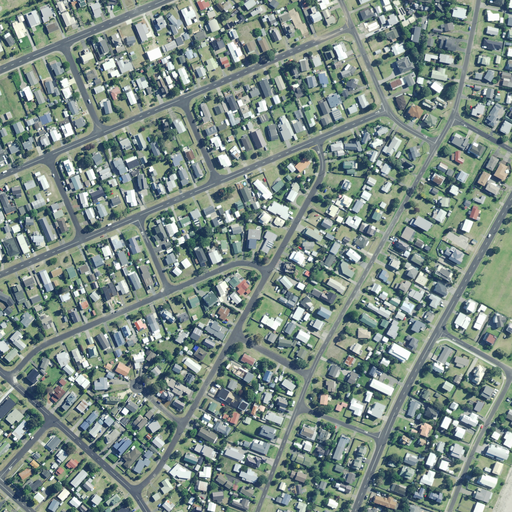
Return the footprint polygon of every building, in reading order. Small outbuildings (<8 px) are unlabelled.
[(208,1),(205,3),(203,0),(200,1),(197,2),(201,10),(210,5),(208,1)] [(248,10),(256,4),(253,0),(249,0),(244,4),(248,10)] [(272,0),(270,4),(276,8),(279,4),(274,0),(272,0)] [(325,5),(329,3),(327,0),(316,0),(317,2),(321,0),(322,2),(319,4),(321,10),(326,8),(325,5)] [(61,12),(66,10),(62,1),(57,3),(61,12)] [(225,11),(232,6),(228,1),(222,5),(220,2),(216,5),(221,11),(223,9),(225,11)] [(99,7),(100,7),(99,2),(90,6),(95,18),(100,16),(99,13),(101,13),(99,7)] [(437,3),(433,8),(441,13),(444,8),(437,3)] [(190,19),(195,16),(191,5),(180,10),(189,29),(192,27),(190,24),(192,24),(190,19)] [(318,12),(315,5),(310,7),(313,14),(310,15),(313,22),(321,19),(318,12)] [(52,15),(51,14),(53,14),(52,13),(54,12),(52,7),(49,9),(48,6),(40,9),(43,16),(41,17),(44,22),(49,20),(48,17),(52,15)] [(252,16),(263,10),(260,6),(249,12),(252,16)] [(403,16),(406,14),(402,7),(397,9),(400,15),(398,16),(401,20),(405,18),(403,16)] [(209,19),(216,15),(212,8),(209,10),(210,12),(207,13),(209,19)] [(464,19),(465,10),(456,8),(456,10),(452,10),(451,16),(464,19)] [(324,18),(330,16),(327,9),(321,12),(324,18)] [(372,12),(371,13),(369,9),(360,12),(364,20),(374,16),(372,12)] [(30,28),(40,24),(35,10),(29,13),(30,15),(26,16),(30,28)] [(73,17),(70,18),(67,11),(61,14),(67,26),(76,23),(73,17)] [(177,33),(178,32),(176,29),(182,23),(178,19),(177,21),(170,12),(166,16),(173,25),(170,26),(174,35),(177,33)] [(274,26),(277,24),(273,14),(268,16),(272,24),(274,23),(274,26)] [(392,25),(399,22),(396,15),(389,18),(390,19),(386,20),(388,25),(391,24),(392,25)] [(165,21),(164,21),(162,16),(155,19),(157,24),(154,25),(157,31),(162,30),(161,28),(164,27),(163,26),(166,25),(165,21)] [(327,25),(335,22),(333,16),(328,18),(329,18),(325,20),(327,25)] [(211,32),(219,29),(215,18),(207,21),(208,24),(205,26),(207,31),(210,29),(211,32)] [(49,33),(59,29),(56,22),(46,26),(49,33)] [(371,32),(381,28),(378,22),(365,27),(367,33),(371,31),(371,32)] [(445,31),(454,29),(452,22),(441,25),(442,28),(444,27),(445,31)] [(22,35),(27,32),(22,24),(18,27),(17,26),(14,28),(18,35),(21,33),(22,35)] [(288,34),(289,34),(291,37),(295,36),(293,32),(295,31),(293,27),(295,27),(293,24),(285,27),(288,34)] [(417,43),(420,28),(414,26),(411,41),(417,43)] [(148,29),(145,30),(144,27),(141,29),(142,31),(140,33),(141,35),(144,34),(145,35),(147,34),(148,37),(151,35),(148,29)] [(497,35),(499,29),(488,27),(486,33),(497,35)] [(275,42),(282,39),(277,28),(274,30),(274,31),(271,33),(275,42)] [(235,29),(234,30),(233,29),(228,31),(231,37),(233,36),(234,39),(238,37),(235,29)] [(392,37),(393,39),(401,35),(399,32),(398,33),(396,29),(386,34),(388,39),(392,37)] [(196,41),(207,37),(204,31),(194,35),(196,41)] [(10,46),(15,43),(9,32),(3,36),(10,46)] [(183,41),(190,38),(187,33),(181,35),(183,41)] [(119,38),(117,39),(115,34),(111,36),(116,46),(122,44),(119,38)] [(128,47),(136,45),(134,36),(126,37),(128,47)] [(214,47),(221,45),(218,38),(211,41),(214,47)] [(263,52),(269,49),(265,38),(259,41),(263,52)] [(454,45),(455,41),(442,38),(440,48),(455,51),(456,45),(454,45)] [(492,48),(494,40),(488,38),(486,46),(492,48)] [(105,43),(106,42),(104,39),(99,41),(101,46),(96,49),(100,58),(104,56),(103,53),(108,51),(105,43)] [(254,47),(256,46),(254,40),(246,44),(250,52),(255,50),(254,47)] [(164,52),(177,47),(174,41),(163,45),(164,47),(162,48),(164,52)] [(235,45),(233,42),(227,44),(235,63),(240,60),(238,56),(242,55),(239,48),(237,49),(235,45)] [(344,51),(343,52),(340,44),(332,47),(338,61),(347,57),(344,51)] [(402,45),(398,47),(397,44),(391,47),(395,55),(404,51),(402,45)] [(83,62),(93,58),(88,47),(83,50),(85,54),(81,56),(83,62)] [(198,57),(196,53),(193,54),(191,50),(185,52),(188,59),(195,56),(195,58),(198,57)] [(328,60),(334,57),(331,50),(325,52),(328,60)] [(440,54),(438,61),(451,64),(451,63),(453,63),(454,59),(449,58),(449,56),(440,54)] [(166,60),(170,58),(169,55),(161,60),(163,64),(167,62),(166,60)] [(225,68),(230,66),(226,56),(220,59),(222,65),(223,64),(225,68)] [(315,67),(322,64),(318,56),(312,59),(315,67)] [(412,62),(410,63),(407,56),(395,61),(400,73),(414,68),(412,62)] [(489,65),(490,59),(479,56),(477,63),(489,65)] [(105,70),(116,66),(112,58),(109,59),(105,60),(106,62),(102,64),(105,70)] [(216,62),(215,63),(213,58),(206,60),(208,65),(206,66),(208,71),(218,67),(216,62)] [(302,71),(309,70),(307,59),(300,61),(302,71)] [(130,62),(124,64),(122,60),(117,62),(122,73),(133,68),(130,62)] [(59,66),(61,65),(59,61),(50,65),(52,70),(53,69),(56,76),(64,72),(63,68),(60,69),(59,66)] [(348,64),(344,68),(345,70),(340,72),(343,78),(352,75),(356,69),(348,64)] [(199,77),(207,74),(203,65),(196,68),(199,77)] [(184,85),(190,82),(184,68),(178,70),(184,85)] [(444,75),(445,69),(440,68),(440,72),(432,70),(431,78),(446,81),(447,75),(444,75)] [(89,80),(98,76),(95,69),(90,71),(92,73),(87,75),(89,80)] [(490,82),(495,74),(488,70),(483,78),(490,82)] [(37,79),(36,79),(32,71),(26,74),(31,86),(39,83),(37,79)] [(326,84),(329,83),(326,72),(318,74),(320,84),(322,84),(322,88),(327,87),(326,84)] [(511,76),(510,76),(511,74),(502,72),(501,77),(510,79),(509,82),(503,81),(502,85),(511,87),(511,76)] [(412,77),(415,76),(414,73),(403,77),(404,77),(389,83),(392,89),(406,83),(408,86),(415,84),(412,77)] [(165,85),(160,75),(154,77),(158,89),(160,88),(162,93),(168,91),(165,85)] [(279,91),(286,88),(280,75),(274,78),(279,91)] [(309,88),(316,86),(314,76),(307,78),(309,88)] [(146,80),(141,82),(139,78),(136,80),(139,88),(142,87),(143,89),(148,86),(146,80)] [(60,94),(58,87),(54,88),(51,79),(45,81),(49,94),(54,92),(55,96),(60,94)] [(270,90),(271,90),(266,79),(259,82),(266,97),(272,95),(270,90)] [(354,83),(355,80),(352,79),(350,82),(347,81),(345,85),(350,88),(349,90),(351,91),(352,88),(355,89),(357,84),(354,83)] [(438,93),(442,88),(433,82),(429,87),(438,93)] [(297,98),(303,95),(298,83),(291,86),(297,98)] [(105,90),(103,86),(101,87),(100,85),(94,88),(96,94),(105,90)] [(27,101),(34,98),(29,86),(18,91),(21,97),(25,95),(27,101)] [(65,99),(72,96),(68,87),(62,90),(65,99)] [(108,90),(112,100),(113,99),(113,100),(117,99),(116,96),(117,95),(117,94),(120,92),(118,87),(114,89),(113,87),(110,88),(110,89),(108,90)] [(252,98),(260,94),(257,88),(249,92),(252,98)] [(492,99),(494,90),(487,88),(485,97),(492,99)] [(39,104),(45,102),(40,90),(34,92),(39,104)] [(139,99),(136,94),(133,95),(131,91),(126,93),(131,105),(136,102),(136,101),(139,99)] [(325,98),(330,108),(334,106),(334,107),(337,106),(337,105),(342,103),(337,93),(325,98)] [(236,110),(238,109),(232,94),(226,96),(233,113),(237,111),(236,110)] [(246,104),(250,102),(248,95),(236,100),(242,114),(249,111),(246,104)] [(367,101),(366,102),(363,95),(357,97),(362,108),(369,105),(367,101)] [(404,106),(406,105),(402,95),(395,97),(400,110),(405,108),(404,106)] [(434,110),(437,104),(446,108),(448,103),(436,97),(433,103),(425,99),(424,100),(422,104),(434,110)] [(105,114),(112,112),(109,98),(104,100),(101,101),(102,108),(104,107),(105,114)] [(324,115),(330,112),(325,99),(318,101),(324,115)] [(259,113),(267,110),(264,100),(258,102),(259,107),(257,108),(259,113)] [(76,104),(75,104),(73,101),(67,104),(72,115),(78,112),(77,109),(78,108),(76,104)] [(209,117),(211,117),(205,103),(200,105),(204,117),(201,118),(204,123),(210,120),(209,117)] [(496,103),(484,121),(492,127),(494,125),(497,122),(495,120),(498,115),(497,115),(498,114),(497,113),(501,106),(496,103)] [(313,113),(315,112),(312,104),(308,106),(309,110),(305,111),(310,127),(315,125),(313,118),(314,117),(313,113)] [(350,114),(357,111),(355,104),(352,106),(348,108),(350,114)] [(471,108),(469,114),(474,116),(475,113),(481,114),(483,106),(476,104),(475,107),(474,106),(473,109),(471,108)] [(218,115),(224,112),(221,105),(214,107),(218,115)] [(419,108),(415,105),(413,108),(411,106),(407,113),(409,114),(409,115),(412,117),(413,116),(418,119),(423,111),(419,108)] [(338,109),(337,110),(336,107),(331,109),(332,111),(332,112),(335,121),(342,118),(338,109)] [(43,125),(52,121),(49,113),(40,117),(43,125)] [(238,119),(235,121),(232,113),(228,114),(232,126),(239,123),(238,119)] [(262,123),(269,120),(266,114),(259,117),(262,123)] [(433,127),(438,119),(428,114),(426,118),(425,118),(423,122),(433,127)] [(279,122),(280,123),(277,124),(279,128),(281,127),(282,130),(280,131),(284,141),(291,138),(291,136),(293,135),(295,141),(298,139),(295,134),(294,134),(288,121),(287,121),(284,115),(280,117),(281,121),(279,122)] [(28,126),(39,122),(37,117),(26,121),(28,126)] [(77,128),(86,125),(83,117),(74,121),(77,128)] [(323,126),(329,123),(327,117),(321,119),(323,126)] [(180,121),(178,122),(176,119),(172,121),(178,134),(185,130),(180,121)] [(304,126),(302,127),(299,120),(292,122),(296,133),(306,130),(304,126)] [(510,124),(504,121),(498,130),(503,133),(503,132),(506,134),(508,130),(507,130),(510,124)] [(23,126),(21,126),(19,122),(12,125),(16,134),(25,131),(23,126)] [(65,137),(73,134),(69,123),(61,126),(65,137)] [(271,141),(278,139),(275,124),(268,126),(271,141)] [(215,126),(211,127),(211,125),(209,126),(209,128),(205,129),(208,136),(217,132),(215,126)] [(376,125),(375,128),(379,129),(378,131),(372,133),(373,136),(376,134),(377,136),(387,132),(385,128),(380,126),(376,125)] [(54,127),(50,129),(51,131),(49,132),(54,142),(60,139),(59,138),(61,137),(60,133),(57,134),(56,132),(59,131),(58,129),(55,130),(54,127)] [(143,149),(147,148),(141,133),(134,136),(135,139),(132,140),(134,144),(137,143),(139,149),(142,148),(143,149)] [(258,144),(264,141),(260,134),(254,138),(258,144)] [(27,148),(28,151),(33,149),(31,145),(33,144),(32,142),(34,141),(32,136),(28,138),(29,141),(22,144),(24,149),(27,148)] [(216,147),(219,146),(221,151),(225,149),(223,144),(222,145),(218,136),(210,139),(212,143),(214,142),(216,147)] [(247,152),(253,149),(247,136),(241,138),(247,152)] [(44,146),(50,144),(47,137),(40,140),(42,145),(44,144),(44,146)] [(395,152),(401,141),(394,137),(388,147),(385,146),(382,151),(391,156),(393,151),(395,152)] [(122,149),(131,145),(127,138),(119,142),(122,149)] [(381,140),(375,138),(373,142),(370,143),(372,148),(382,143),(381,140)] [(345,144),(344,149),(358,150),(359,151),(362,150),(360,147),(361,146),(359,141),(355,142),(350,142),(349,144),(345,144)] [(158,147),(156,142),(150,144),(155,156),(160,154),(158,147)] [(475,147),(471,144),(467,150),(479,157),(484,147),(477,143),(475,147)] [(12,154),(19,150),(17,144),(9,148),(12,154)] [(189,146),(184,149),(189,161),(195,158),(191,149),(190,149),(189,146)] [(419,152),(417,153),(415,146),(409,148),(411,154),(409,155),(411,161),(416,160),(415,157),(420,156),(419,152)] [(236,159),(239,156),(234,150),(231,153),(236,159)] [(373,162),(377,153),(373,151),(369,160),(373,162)] [(457,151),(454,151),(454,160),(461,164),(463,160),(459,158),(459,154),(460,155),(460,151),(457,151)] [(101,159),(102,159),(99,153),(91,158),(96,166),(103,162),(101,159)] [(179,162),(183,160),(180,154),(175,156),(175,155),(170,157),(174,167),(180,164),(179,162)] [(223,168),(230,165),(225,154),(222,156),(221,155),(217,157),(220,165),(222,164),(223,168)] [(130,169),(139,165),(136,156),(126,160),(130,169)] [(497,159),(491,156),(484,167),(491,171),(497,159)] [(300,172),(310,163),(304,157),(295,166),(300,172)] [(120,174),(126,172),(121,158),(113,161),(117,170),(118,169),(120,174)] [(406,161),(406,160),(403,158),(400,163),(410,169),(412,165),(406,161)] [(355,163),(355,161),(348,160),(348,162),(344,162),(344,168),(347,168),(347,174),(355,174),(355,169),(357,169),(357,163),(355,163)] [(69,176),(74,173),(70,162),(64,165),(69,176)] [(197,178),(203,175),(197,163),(192,165),(197,178)] [(292,172),(296,169),(290,163),(287,167),(292,172)] [(447,167),(440,163),(437,169),(444,173),(447,167)] [(506,167),(499,163),(492,175),(502,180),(506,174),(503,172),(506,167)] [(387,174),(391,167),(385,164),(381,171),(382,172),(381,174),(385,176),(386,174),(387,174)] [(158,174),(153,165),(148,167),(152,177),(158,174)] [(102,180),(112,176),(108,168),(98,172),(102,180)] [(132,176),(139,174),(136,168),(130,170),(131,173),(130,173),(132,176)] [(90,180),(96,178),(92,169),(86,172),(90,180)] [(186,178),(188,177),(185,169),(178,171),(182,180),(180,181),(182,186),(188,183),(186,178)] [(466,174),(460,171),(455,179),(461,183),(466,174)] [(482,186),(489,175),(482,171),(476,183),(482,186)] [(124,183),(131,180),(129,173),(121,177),(124,183)] [(175,173),(165,177),(167,183),(166,183),(168,187),(167,187),(169,192),(172,190),(171,188),(176,187),(173,180),(177,178),(175,173)] [(438,175),(434,173),(430,180),(440,185),(444,178),(438,175)] [(145,178),(144,178),(144,174),(137,175),(139,189),(147,188),(145,178)] [(44,190),(49,187),(44,175),(38,178),(44,190)] [(70,178),(76,190),(84,187),(82,184),(81,185),(79,179),(80,178),(78,175),(70,178)] [(373,186),(376,181),(369,177),(366,183),(373,186)] [(113,187),(117,185),(115,178),(108,181),(109,184),(111,184),(113,187)] [(263,194),(268,190),(257,179),(253,184),(263,194)] [(347,191),(351,183),(344,179),(340,188),(347,191)] [(27,190),(35,186),(33,180),(24,184),(27,190)] [(277,192),(284,185),(280,180),(272,187),(277,192)] [(386,193),(391,184),(386,181),(383,187),(382,187),(381,189),(386,193)] [(161,183),(156,186),(154,182),(150,184),(153,190),(156,188),(159,194),(162,193),(162,194),(165,193),(161,183)] [(487,182),(484,189),(495,195),(500,187),(493,183),(489,183),(487,182)] [(297,193),(300,186),(294,183),(292,186),(293,187),(286,198),(292,202),(297,193)] [(457,188),(451,185),(448,191),(455,196),(457,192),(455,191),(457,188)] [(17,197),(22,196),(20,186),(11,188),(13,195),(16,194),(17,197)] [(97,198),(105,195),(101,186),(98,187),(99,190),(90,194),(94,203),(98,202),(97,198)] [(246,186),(239,189),(245,202),(252,199),(246,186)] [(131,206),(137,205),(134,190),(126,191),(127,195),(126,196),(127,203),(130,202),(131,206)] [(368,201),(371,194),(364,191),(361,197),(368,201)] [(85,196),(88,196),(87,192),(79,194),(81,204),(82,203),(83,207),(88,206),(85,196)] [(10,203),(9,204),(5,193),(0,194),(0,197),(6,214),(16,210),(15,206),(11,208),(10,203)] [(34,210),(45,204),(40,193),(35,195),(37,200),(31,202),(34,210)] [(348,208),(352,200),(343,195),(339,201),(337,200),(335,204),(342,208),(343,205),(348,208)] [(480,199),(475,197),(473,200),(482,204),(485,197),(481,195),(480,199)] [(113,206),(121,203),(119,196),(111,199),(113,206)] [(234,203),(238,210),(243,208),(240,200),(234,203)] [(357,213),(363,203),(358,200),(352,210),(357,213)] [(260,207),(257,201),(252,204),(254,209),(260,207)] [(287,214),(288,212),(287,211),(288,208),(284,206),(283,207),(274,202),(271,207),(269,206),(267,210),(275,214),(276,213),(280,215),(280,217),(286,220),(289,215),(287,214)] [(53,211),(59,208),(57,203),(51,205),(53,211)] [(104,206),(103,207),(101,204),(96,206),(101,217),(107,215),(104,206)] [(334,216),(338,208),(331,204),(329,209),(328,208),(326,212),(334,216)] [(472,208),(468,217),(475,220),(478,210),(477,209),(478,207),(473,205),(472,208)] [(203,209),(206,216),(215,212),(212,206),(203,209)] [(88,219),(94,217),(90,208),(84,210),(88,219)] [(379,222),(383,212),(375,208),(371,218),(379,222)] [(192,219),(200,216),(198,209),(190,212),(192,219)] [(445,212),(439,209),(433,219),(440,222),(445,212)] [(55,219),(64,215),(61,210),(53,213),(55,219)] [(266,224),(271,218),(263,211),(258,218),(259,219),(258,221),(263,224),(264,223),(266,224)] [(231,213),(223,216),(226,223),(234,219),(231,213)] [(183,227),(191,223),(188,216),(179,220),(183,227)] [(356,229),(362,219),(356,216),(354,219),(349,216),(345,224),(356,229)] [(430,223),(416,216),(414,220),(412,219),(409,224),(415,227),(416,226),(426,231),(430,223)] [(48,242),(55,239),(45,217),(39,220),(48,242)] [(174,222),(175,222),(173,217),(170,218),(171,222),(165,225),(170,237),(175,235),(174,233),(178,231),(174,222)] [(282,227),(285,221),(277,217),(273,223),(282,227)] [(69,231),(64,218),(54,222),(56,227),(59,226),(62,234),(69,231)] [(197,230),(202,228),(198,219),(193,221),(197,230)] [(328,219),(328,221),(324,219),(321,225),(329,230),(333,222),(328,219)] [(471,222),(464,219),(460,229),(467,232),(471,222)] [(238,224),(236,224),(236,222),(231,223),(233,234),(242,232),(241,226),(239,226),(238,224)] [(164,240),(168,239),(161,223),(152,227),(156,235),(154,236),(156,241),(163,238),(164,240)] [(14,233),(20,231),(18,224),(11,227),(14,233)] [(368,226),(366,232),(371,234),(372,232),(375,233),(377,229),(368,226)] [(414,230),(406,226),(400,237),(408,241),(414,230)] [(314,229),(313,231),(307,228),(303,234),(311,238),(312,237),(319,241),(322,237),(317,234),(318,232),(314,229)] [(260,240),(261,230),(249,229),(248,240),(256,241),(256,239),(260,240)] [(275,241),(277,235),(267,231),(264,238),(266,239),(260,251),(267,254),(270,248),(271,249),(273,243),(272,242),(273,240),(275,241)] [(24,254),(29,251),(22,234),(16,237),(24,254)] [(42,234),(36,234),(36,236),(32,236),(32,242),(35,242),(35,245),(40,246),(40,242),(43,242),(43,236),(42,236),(42,234)] [(115,250),(123,247),(118,235),(115,236),(116,239),(111,240),(115,250)] [(136,241),(139,239),(138,235),(128,239),(132,248),(131,249),(133,254),(140,251),(136,241)] [(171,242),(174,249),(179,247),(178,245),(185,242),(183,237),(179,238),(174,235),(172,239),(173,241),(171,242)] [(364,249),(369,240),(361,235),(359,239),(357,238),(355,243),(364,249)] [(10,258),(19,253),(12,238),(3,242),(10,258)] [(423,242),(417,239),(414,244),(420,248),(423,242)] [(402,241),(398,248),(401,250),(402,248),(405,250),(407,247),(410,249),(411,247),(402,241)] [(240,245),(241,245),(241,242),(232,243),(234,254),(242,252),(240,245)] [(335,255),(340,246),(335,243),(329,252),(335,255)] [(464,255),(447,245),(442,255),(458,265),(464,255)] [(108,246),(101,248),(104,257),(110,255),(111,258),(113,257),(108,246)] [(200,264),(207,261),(201,247),(194,250),(200,264)] [(358,259),(360,256),(349,248),(344,254),(356,263),(358,260),(358,259)] [(212,264),(220,261),(216,250),(208,254),(212,264)] [(298,252),(294,250),(289,259),(301,265),(305,257),(303,255),(304,253),(299,250),(298,252)] [(122,266),(128,263),(123,251),(117,254),(122,266)] [(167,258),(165,259),(168,265),(176,261),(177,262),(178,261),(177,259),(176,260),(173,253),(166,256),(167,258)] [(97,268),(104,265),(99,254),(92,257),(97,268)] [(328,270),(335,258),(329,254),(324,263),(321,261),(319,264),(328,270)] [(423,260),(413,254),(410,260),(420,266),(423,260)] [(396,270),(401,261),(390,255),(389,258),(391,260),(388,265),(396,270)] [(185,269),(191,265),(186,259),(181,262),(185,269)] [(348,269),(347,267),(348,264),(343,261),(340,266),(342,273),(351,278),(354,272),(348,269)] [(291,265),(291,264),(284,262),(283,268),(284,269),(284,272),(294,274),(296,266),(291,265)] [(413,279),(419,269),(406,262),(404,267),(408,269),(404,274),(413,279)] [(146,287),(153,284),(145,264),(139,267),(142,274),(141,274),(146,287)] [(81,274),(89,271),(86,265),(79,268),(81,274)] [(438,265),(433,273),(447,281),(450,278),(449,278),(452,272),(449,271),(450,270),(445,268),(438,265)] [(70,279),(76,276),(73,267),(66,269),(70,279)] [(178,276),(180,277),(182,274),(181,273),(181,272),(176,267),(172,272),(177,276),(178,276)] [(53,278),(62,274),(60,268),(51,272),(53,278)] [(386,280),(389,274),(380,269),(376,277),(383,280),(383,281),(389,284),(390,282),(386,280)] [(47,292),(53,289),(46,270),(39,273),(47,292)] [(423,273),(420,271),(414,281),(423,286),(427,279),(421,276),(423,273)] [(135,290),(142,287),(135,273),(129,276),(135,290)] [(240,279),(239,280),(235,276),(231,280),(228,278),(226,280),(234,289),(236,286),(239,290),(237,291),(240,296),(245,291),(248,294),(251,291),(248,287),(249,286),(248,285),(250,283),(248,280),(246,282),(243,279),(241,281),(240,279)] [(288,290),(293,285),(284,276),(279,281),(288,290)] [(106,291),(113,288),(109,277),(101,280),(106,291)] [(32,284),(34,283),(32,278),(23,281),(25,287),(29,285),(32,291),(35,290),(32,284)] [(341,285),(330,278),(326,284),(337,290),(336,291),(342,294),(345,288),(341,285)] [(125,295),(129,293),(123,280),(117,283),(118,285),(115,287),(117,291),(120,290),(122,295),(125,293),(125,295)] [(406,280),(405,282),(402,281),(400,284),(397,283),(395,287),(406,293),(411,283),(406,280)] [(225,289),(228,287),(224,281),(215,286),(220,295),(224,293),(224,291),(225,290),(225,289)] [(377,294),(381,287),(374,283),(370,290),(377,294)] [(446,288),(446,287),(438,283),(433,291),(444,296),(447,289),(446,288)] [(29,301),(26,302),(19,285),(12,287),(18,304),(24,302),(27,309),(31,307),(29,301)] [(319,292),(320,291),(313,287),(310,292),(312,293),(311,294),(332,305),(337,296),(328,292),(326,296),(319,292)] [(293,295),(293,294),(285,290),(283,294),(289,297),(288,300),(289,300),(288,302),(286,301),(287,300),(281,297),(279,301),(292,308),(298,298),(293,295)] [(96,294),(97,294),(95,291),(89,296),(95,302),(99,298),(96,294)] [(9,307),(14,303),(11,299),(0,292),(0,299),(6,303),(9,307)] [(206,311),(218,300),(211,292),(202,299),(205,302),(203,304),(206,311)] [(236,304),(241,300),(234,292),(229,296),(236,304)] [(68,295),(70,295),(69,293),(60,297),(62,302),(70,299),(68,295)] [(440,299),(430,294),(427,298),(431,300),(428,305),(434,309),(440,299)] [(33,304),(41,301),(39,296),(30,299),(33,304)] [(195,304),(199,302),(196,296),(188,300),(192,308),(196,307),(195,304)] [(310,303),(312,301),(306,297),(300,304),(308,310),(312,305),(310,303)] [(396,307),(399,302),(392,298),(389,303),(396,307)] [(474,309),(473,308),(476,303),(468,299),(465,304),(467,305),(465,309),(466,313),(468,312),(470,313),(471,313),(472,313),(473,313),(474,312),(474,310),(474,309)] [(82,310),(88,307),(85,300),(79,303),(82,310)] [(394,312),(396,308),(384,302),(383,304),(389,307),(388,309),(394,312)] [(380,307),(379,309),(368,303),(366,307),(387,319),(391,312),(380,307)] [(409,303),(408,305),(403,303),(400,308),(410,314),(414,306),(409,303)] [(483,315),(487,307),(481,304),(477,312),(483,315)] [(8,316),(12,311),(8,307),(4,311),(8,316)] [(225,307),(224,308),(221,307),(217,313),(220,315),(219,318),(224,321),(230,310),(225,307)] [(298,321),(304,310),(298,307),(294,315),(292,314),(290,317),(298,321)] [(327,319),(330,313),(320,307),(317,314),(327,319)] [(397,311),(398,311),(395,318),(397,319),(397,318),(402,320),(405,315),(400,312),(401,310),(398,309),(397,311)] [(76,310),(70,313),(72,317),(71,318),(72,320),(73,320),(74,323),(80,321),(76,310)] [(165,310),(161,316),(172,323),(175,319),(170,315),(171,314),(165,310)] [(28,325),(34,318),(27,312),(23,317),(24,318),(20,322),(26,328),(28,326),(28,325)] [(430,323),(434,315),(427,312),(425,316),(427,317),(425,320),(430,323)] [(153,334),(160,331),(152,313),(145,316),(153,334)] [(181,323),(189,320),(186,313),(177,316),(177,319),(179,318),(181,323)] [(465,330),(471,319),(460,313),(454,323),(465,330)] [(50,323),(52,322),(49,317),(46,318),(45,314),(38,317),(44,331),(52,327),(50,323)] [(368,318),(369,317),(363,314),(359,321),(374,329),(377,323),(368,318)] [(479,330),(485,317),(479,314),(473,327),(479,330)] [(269,331),(270,328),(275,331),(278,325),(279,326),(283,320),(277,317),(274,322),(272,321),(274,319),(271,317),(270,320),(268,318),(268,317),(264,315),(261,322),(267,326),(265,329),(269,331)] [(501,317),(500,315),(494,316),(494,317),(493,319),(494,323),(495,323),(496,328),(502,326),(502,323),(505,322),(504,316),(501,317)] [(423,331),(426,326),(411,318),(409,321),(413,324),(410,330),(417,333),(419,329),(423,331)] [(144,324),(143,324),(140,319),(134,323),(137,330),(143,327),(144,329),(147,328),(144,324)] [(319,331),(323,324),(316,319),(314,322),(311,321),(309,325),(319,331)] [(385,329),(389,323),(383,319),(380,325),(385,329)] [(290,335),(297,323),(292,320),(291,323),(290,322),(284,332),(290,335)] [(396,327),(398,323),(393,320),(386,334),(394,339),(397,334),(395,333),(398,328),(396,327)] [(217,325),(218,323),(214,321),(210,328),(207,326),(205,330),(223,341),(226,336),(218,331),(220,327),(217,325)] [(124,337),(130,335),(126,326),(121,328),(124,337)] [(199,335),(202,331),(195,327),(192,331),(199,335)] [(362,330),(362,328),(358,328),(358,338),(370,338),(370,332),(367,332),(367,330),(362,330)] [(184,333),(185,331),(182,330),(175,341),(180,344),(186,334),(184,333)] [(306,344),(310,336),(299,330),(295,338),(306,344)] [(19,340),(22,336),(16,331),(9,339),(13,342),(12,343),(21,351),(26,346),(19,340)] [(118,347),(125,344),(120,331),(113,334),(118,347)] [(273,343),(277,336),(269,332),(267,336),(266,336),(265,339),(273,343)] [(104,350),(110,346),(102,333),(96,337),(104,350)] [(378,342),(382,336),(377,333),(373,340),(378,342)] [(492,337),(492,335),(488,333),(484,341),(491,344),(494,338),(492,337)] [(415,349),(420,341),(408,335),(406,339),(410,341),(406,347),(412,351),(413,348),(415,349)] [(212,349),(215,343),(206,338),(203,344),(212,349)] [(295,347),(298,342),(294,340),(293,342),(279,339),(278,346),(290,347),(291,346),(295,347)] [(9,349),(2,340),(0,342),(0,350),(1,352),(2,351),(3,353),(9,349)] [(356,354),(361,346),(356,343),(354,347),(351,345),(349,350),(356,354)] [(410,353),(393,343),(388,353),(391,355),(390,356),(403,363),(405,360),(406,360),(410,353)] [(201,361),(207,353),(196,345),(194,349),(196,351),(193,355),(201,361)] [(443,364),(452,349),(446,346),(437,361),(443,364)] [(9,362),(18,351),(13,347),(4,358),(9,362)] [(90,358),(97,356),(95,347),(88,348),(90,358)] [(303,359),(307,352),(300,348),(296,356),(303,359)] [(80,364),(82,363),(83,363),(77,349),(71,351),(79,370),(82,369),(80,364)] [(144,356),(143,350),(141,350),(142,352),(138,353),(139,354),(133,356),(135,369),(140,368),(139,362),(144,361),(143,356),(144,356)] [(61,369),(62,369),(70,376),(74,371),(68,365),(66,361),(69,359),(65,351),(55,356),(61,367),(61,368),(61,369)] [(150,363),(155,355),(151,351),(145,359),(150,363)] [(252,366),(255,360),(244,354),(240,361),(245,363),(245,362),(252,366)] [(353,364),(356,360),(348,355),(344,363),(349,367),(351,363),(353,364)] [(467,366),(468,360),(456,356),(454,362),(457,363),(456,366),(462,368),(463,365),(467,366)] [(45,370),(49,360),(44,357),(39,367),(45,370)] [(197,374),(201,368),(188,358),(183,364),(197,374)] [(386,367),(390,362),(383,358),(380,363),(386,367)] [(443,368),(441,367),(442,365),(437,362),(435,364),(434,363),(431,368),(440,373),(440,372),(442,373),(444,370),(442,369),(443,368)] [(126,377),(130,369),(119,363),(115,371),(126,377)] [(179,374),(182,367),(175,364),(172,370),(179,374)] [(471,382),(478,385),(484,373),(481,366),(477,364),(475,370),(474,369),(472,373),(473,374),(472,376),(473,376),(471,382)] [(339,368),(332,365),(328,375),(334,378),(339,368)] [(380,375),(382,371),(373,366),(369,374),(375,378),(377,374),(380,375)] [(155,377),(161,372),(156,367),(150,371),(155,377)] [(249,384),(253,376),(239,368),(235,375),(243,379),(242,380),(249,384)] [(35,378),(39,374),(33,369),(26,378),(34,385),(37,381),(35,378)] [(269,382),(273,373),(266,371),(262,380),(269,382)] [(353,385),(357,377),(358,375),(352,371),(346,382),(353,385)] [(112,380),(114,375),(109,372),(106,377),(112,380)] [(84,389),(90,382),(80,374),(75,381),(84,389)] [(190,384),(194,376),(189,374),(185,381),(190,384)] [(458,384),(462,378),(457,375),(453,381),(458,384)] [(107,390),(107,378),(99,378),(100,382),(94,382),(94,390),(107,390)] [(189,391),(191,388),(171,378),(167,386),(173,389),(172,391),(181,396),(183,392),(188,395),(190,392),(189,391)] [(288,379),(287,381),(285,379),(281,385),(291,391),(295,386),(292,384),(293,382),(288,379)] [(390,396),(393,389),(372,379),(369,386),(390,396)] [(233,390),(237,383),(231,380),(227,387),(233,390)] [(333,388),(334,382),(326,381),(325,385),(327,385),(327,391),(335,392),(335,389),(333,388)] [(449,392),(452,386),(445,381),(441,388),(449,392)] [(487,399),(493,390),(485,385),(480,395),(487,399)] [(59,400),(65,392),(58,386),(51,393),(54,395),(51,398),(57,403),(59,400)] [(425,400),(430,392),(423,389),(419,396),(425,400)] [(171,402),(174,396),(166,392),(163,397),(171,402)] [(238,402),(241,398),(231,392),(228,397),(230,398),(226,405),(234,409),(237,401),(238,402)] [(65,411),(78,397),(73,393),(65,401),(66,402),(61,407),(65,411)] [(268,404),(271,395),(266,393),(263,402),(268,404)] [(320,395),(319,404),(327,405),(328,396),(320,395)] [(284,408),(287,401),(279,398),(276,405),(279,406),(278,410),(282,411),(283,408),(284,408)] [(181,410),(185,404),(176,399),(172,405),(181,410)] [(356,403),(357,400),(352,399),(349,409),(355,411),(353,414),(360,416),(363,406),(356,403)] [(89,402),(88,404),(83,400),(76,408),(81,413),(88,405),(90,406),(92,404),(89,402)] [(464,407),(470,410),(474,402),(469,400),(467,404),(466,404),(464,407)] [(133,413),(137,407),(129,401),(121,412),(126,416),(129,410),(133,413)] [(413,417),(418,403),(411,401),(409,406),(410,406),(407,415),(413,417)] [(454,410),(458,403),(453,401),(449,408),(454,410)] [(478,412),(483,404),(477,401),(473,409),(478,412)] [(213,412),(217,405),(212,402),(208,410),(213,412)] [(346,408),(347,404),(342,402),(341,406),(337,405),(335,410),(340,412),(343,407),(346,408)] [(378,419),(384,407),(376,402),(372,409),(369,408),(366,413),(378,419)] [(256,411),(258,407),(253,405),(250,414),(254,416),(256,411)] [(427,407),(426,411),(425,410),(424,412),(425,413),(424,416),(430,418),(431,417),(434,418),(437,412),(433,410),(427,407)] [(18,422),(23,417),(15,409),(5,419),(11,425),(16,420),(18,422)] [(85,431),(100,414),(95,410),(80,427),(85,431)] [(149,419),(154,415),(149,411),(145,415),(149,419)] [(276,416),(276,414),(268,411),(265,419),(281,425),(283,418),(276,416)] [(236,424),(239,414),(233,412),(229,422),(236,424)] [(472,426),(477,415),(471,413),(468,418),(462,415),(460,420),(472,426)] [(208,423),(211,417),(204,414),(201,422),(204,424),(205,421),(208,423)] [(104,418),(106,420),(104,422),(109,427),(114,421),(107,415),(104,418)] [(127,418),(126,419),(124,417),(123,418),(121,416),(118,419),(124,425),(129,419),(127,418)] [(141,429),(147,422),(140,416),(131,425),(134,427),(136,425),(141,429)] [(446,430),(451,420),(445,416),(439,427),(446,430)] [(24,420),(12,433),(12,434),(15,437),(13,439),(15,441),(17,439),(18,440),(25,432),(22,429),(27,423),(24,420)] [(153,433),(161,427),(155,420),(147,426),(153,433)] [(96,434),(102,427),(97,423),(89,433),(95,438),(97,435),(96,434)] [(226,426),(226,427),(217,423),(213,429),(217,432),(218,431),(227,436),(230,429),(226,426)] [(430,431),(431,426),(423,423),(422,426),(420,425),(419,429),(420,429),(418,434),(425,437),(428,430),(430,431)] [(272,439),(275,430),(263,425),(259,434),(272,439)] [(312,435),(314,431),(303,427),(300,435),(306,437),(306,438),(314,441),(315,436),(312,435)] [(322,430),(323,428),(320,427),(316,438),(320,440),(319,442),(323,444),(328,432),(322,430)] [(461,439),(464,430),(456,427),(454,431),(455,432),(453,436),(461,439)] [(210,432),(209,433),(200,428),(196,435),(213,444),(217,436),(210,432)] [(113,440),(120,433),(115,429),(109,435),(105,436),(108,442),(113,440)] [(497,440),(500,435),(494,431),(491,437),(497,440)] [(510,449),(511,445),(511,434),(507,432),(503,438),(505,439),(503,445),(510,449)] [(161,440),(162,439),(158,435),(152,442),(159,449),(164,443),(161,440)] [(409,446),(412,441),(403,435),(399,442),(405,446),(406,444),(409,446)] [(52,451),(60,441),(55,436),(47,446),(52,451)] [(347,444),(349,439),(345,437),(345,438),(341,437),(332,458),(339,461),(346,443),(347,444)] [(127,439),(125,441),(123,439),(118,444),(116,443),(113,447),(118,452),(117,453),(120,456),(132,443),(127,439)] [(310,445),(310,443),(303,440),(301,445),(304,446),(303,449),(309,452),(311,446),(310,445)] [(0,456),(11,446),(6,441),(1,446),(1,447),(0,447),(0,456)] [(443,449),(444,443),(439,441),(436,449),(437,450),(437,451),(443,453),(444,449),(443,449)] [(264,442),(262,446),(253,443),(251,449),(266,455),(270,445),(264,442)] [(204,445),(203,447),(197,444),(194,450),(212,459),(215,453),(214,452),(215,450),(208,447),(204,445)] [(493,447),(494,446),(491,444),(489,448),(488,447),(485,455),(493,458),(494,456),(496,457),(495,459),(502,461),(503,459),(505,460),(507,455),(504,454),(506,450),(496,447),(496,448),(493,447)] [(154,454),(157,450),(152,445),(149,448),(154,454)] [(461,446),(456,445),(456,446),(453,445),(452,447),(450,447),(449,449),(452,450),(450,454),(457,457),(459,450),(460,450),(461,446)] [(356,454),(357,455),(356,457),(361,459),(362,457),(363,457),(366,449),(360,446),(356,454)] [(238,453),(238,451),(228,447),(225,455),(241,461),(243,455),(238,453)] [(326,456),(328,452),(317,447),(315,453),(322,456),(323,455),(326,456)] [(128,469),(141,453),(135,448),(130,454),(128,452),(126,455),(125,455),(122,458),(126,461),(123,465),(128,469)] [(62,462),(68,455),(62,449),(56,456),(62,462)] [(148,460),(153,454),(148,450),(143,456),(148,460)] [(194,458),(195,456),(186,453),(183,460),(196,465),(198,459),(194,458)] [(312,462),(310,462),(311,459),(298,454),(297,455),(293,453),(291,460),(310,468),(312,462)] [(414,466),(415,464),(416,465),(417,462),(422,464),(425,456),(421,454),(419,458),(407,453),(404,462),(414,466)] [(434,460),(435,455),(429,453),(425,464),(431,467),(433,462),(434,463),(435,461),(434,460)] [(258,468),(261,459),(255,456),(251,466),(258,468)] [(358,471),(362,460),(356,458),(356,460),(355,459),(351,468),(358,471)] [(73,469),(79,463),(75,459),(73,461),(71,459),(66,466),(69,469),(71,467),(73,469)] [(147,467),(150,462),(145,459),(143,462),(139,459),(133,470),(139,474),(144,465),(147,467)] [(447,467),(449,461),(442,459),(438,468),(447,472),(449,468),(447,467)] [(36,469),(39,465),(33,460),(30,464),(36,469)] [(498,475),(502,464),(496,462),(492,473),(498,475)] [(181,469),(183,465),(177,463),(173,471),(181,475),(182,472),(181,472),(183,470),(181,469)] [(239,473),(241,466),(236,464),(233,471),(239,473)] [(403,466),(399,476),(409,480),(411,475),(412,476),(414,471),(403,466)] [(59,476),(64,470),(60,467),(55,473),(59,476)] [(210,478),(211,468),(203,467),(203,472),(199,472),(199,477),(210,478)] [(22,480),(32,474),(28,468),(18,474),(22,480)] [(46,478),(50,474),(45,469),(41,473),(46,478)] [(250,471),(251,470),(248,469),(246,473),(241,472),(239,476),(242,478),(242,480),(250,483),(251,481),(256,482),(257,477),(252,476),(254,472),(250,471)] [(75,488),(87,475),(82,470),(70,483),(75,488)] [(433,479),(435,473),(429,470),(427,476),(424,474),(422,479),(421,478),(420,482),(431,486),(434,479),(433,479)] [(297,472),(297,473),(292,471),(289,478),(303,483),(306,475),(297,472)] [(353,482),(354,478),(353,478),(354,475),(348,473),(345,482),(350,484),(351,482),(353,482)] [(476,483),(484,487),(485,485),(493,489),(497,480),(485,475),(486,474),(482,473),(479,481),(477,481),(476,483)] [(222,478),(223,477),(219,475),(215,481),(229,489),(232,484),(222,478)] [(187,489),(193,480),(190,478),(189,480),(187,478),(182,485),(187,489)] [(34,492),(42,484),(38,479),(33,484),(32,483),(28,487),(34,492)] [(164,494),(173,488),(166,479),(161,482),(164,487),(160,489),(164,494)] [(89,492),(94,487),(87,481),(82,486),(89,492)] [(206,491),(208,483),(199,481),(197,489),(206,491)] [(324,491),(327,483),(321,481),(318,489),(324,491)] [(349,494),(351,487),(340,483),(338,490),(349,494)] [(400,485),(400,486),(394,483),(391,490),(404,496),(407,490),(406,489),(407,488),(400,485)] [(250,488),(249,489),(243,486),(240,492),(250,498),(254,491),(250,488)] [(421,500),(424,489),(420,488),(418,493),(414,492),(412,497),(421,500)] [(487,503),(491,492),(478,488),(476,492),(475,491),(472,498),(487,503)] [(62,501),(70,493),(65,489),(57,497),(62,501)] [(221,499),(223,499),(222,491),(212,491),(213,500),(217,500),(217,502),(222,502),(221,499)] [(39,503),(44,498),(38,492),(33,498),(39,503)] [(155,501),(162,496),(159,492),(152,497),(155,501)] [(439,493),(438,495),(430,492),(428,498),(435,501),(440,503),(441,500),(440,499),(442,494),(439,493)] [(287,505),(290,496),(282,493),(281,497),(283,498),(283,499),(277,497),(275,501),(287,505)] [(113,506),(121,500),(116,494),(105,503),(108,506),(112,503),(113,506)] [(96,505),(101,499),(95,495),(91,501),(96,505)] [(388,497),(387,500),(375,496),(372,503),(393,510),(395,502),(392,501),(392,499),(388,497)] [(80,500),(79,501),(74,497),(69,502),(76,509),(82,502),(80,500)] [(53,511),(54,511),(60,503),(53,499),(48,509),(53,511)] [(246,506),(248,501),(243,499),(241,504),(233,501),(231,505),(247,511),(249,507),(246,506)] [(329,499),(327,506),(331,507),(331,508),(333,509),(333,508),(336,509),(338,502),(329,499)] [(168,511),(174,506),(167,500),(162,506),(165,509),(162,511),(168,511)] [(214,511),(216,504),(209,502),(207,510),(214,511)] [(304,511),(307,506),(307,505),(299,502),(296,508),(299,509),(298,511),(304,511)] [(481,511),(485,505),(476,502),(472,511),(481,511)]
